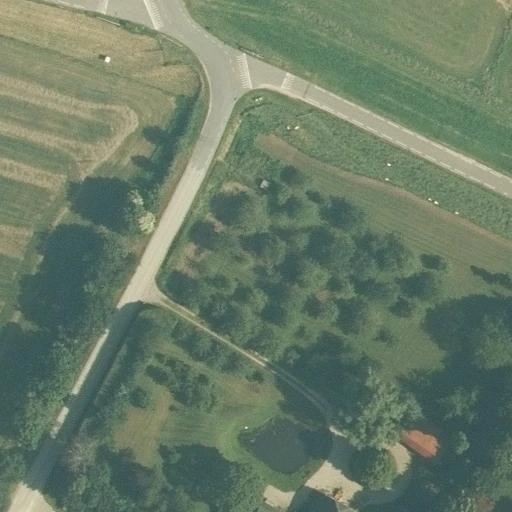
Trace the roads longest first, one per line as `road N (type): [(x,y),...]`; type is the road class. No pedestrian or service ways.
road 1 (unclassified): [(18,511),(224,101),(226,71)]
road 2 (unclassified): [(511,188),(283,80),(226,71)]
